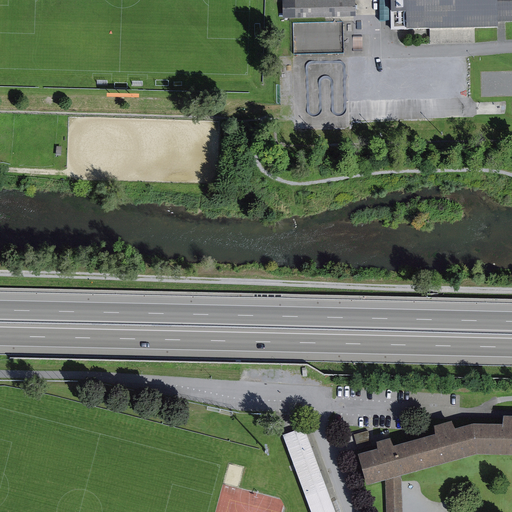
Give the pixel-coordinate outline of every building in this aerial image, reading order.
[(295,0),(296,17),(358,16),(358,0),(295,0)] [(511,0),(406,0),(407,28),(499,27),(499,21),(511,21),(511,0)] [(303,34),(315,34),(315,31),(342,31),(341,22),(303,23),(303,34)] [(389,480),(390,511),(404,511),(404,476),(480,456),(511,456),(511,417),(507,417),(507,426),(476,426),(456,431),(454,423),(438,427),(440,435),(395,448),(393,439),(379,443),(381,451),(362,457),(369,486),(389,480)] [(338,511),(307,428),(286,436),(314,511),(338,511)] [(371,430),(357,434),(361,449),(374,445),(371,430)]
